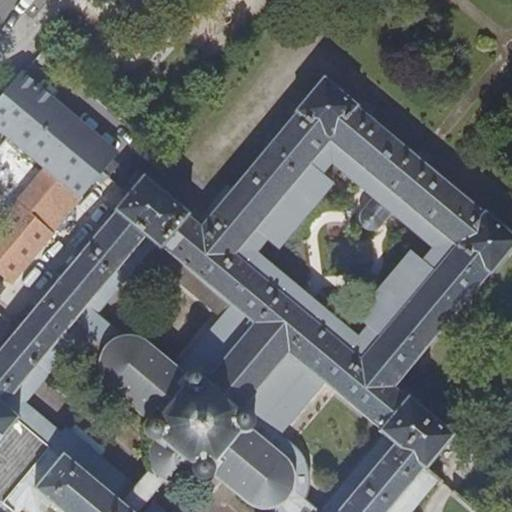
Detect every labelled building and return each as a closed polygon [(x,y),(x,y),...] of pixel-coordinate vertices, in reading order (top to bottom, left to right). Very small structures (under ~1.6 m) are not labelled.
[(45,169),(31,186),(36,190),(53,204),(67,188),(77,196),(87,186),(94,176),(101,182),(106,176),(113,168),(106,162),(114,154),(20,74),(0,97),(0,136),(3,134),(45,169)] [(0,511),(406,511),(434,480),(422,470),(452,434),(405,396),(403,398),(390,388),(487,274),(488,275),(511,246),(511,235),(484,212),(482,210),(481,212),(358,109),(355,107),(356,105),(321,76),(291,111),(294,113),(198,226),(185,216),(187,214),(140,175),(126,193),(112,208),(111,210),(113,211),(0,346),(0,511)] [(87,186),(112,208),(126,193),(106,176),(101,182),(94,176),(87,186)] [(31,186),(0,222),(0,232),(36,190),(31,186)] [(36,190),(22,207),(39,220),(37,222),(48,231),(77,196),(67,188),(53,204),(36,190)] [(22,207),(0,233),(0,266),(37,222),(39,220),(22,207)]
